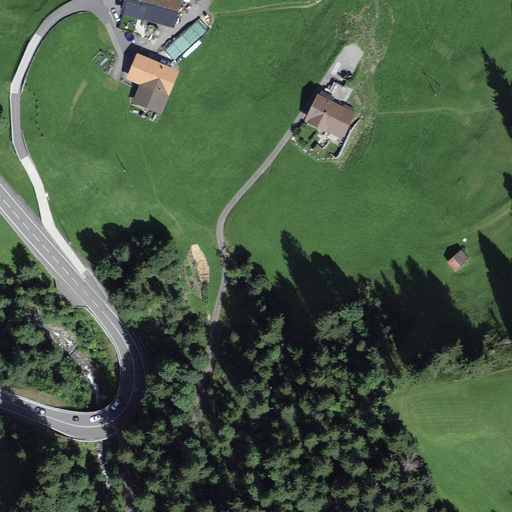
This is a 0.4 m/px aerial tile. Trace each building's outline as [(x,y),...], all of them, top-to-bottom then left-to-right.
[(178,0),(128,0),(124,14),(160,23),(161,20),(173,23),(178,0)] [(167,49),(176,59),(206,30),(197,20),(167,49)] [(175,73),(140,59),(132,78),(141,82),(138,87),(142,89),(137,100),(160,110),(175,73)] [(323,94),(309,121),(326,130),(327,127),(342,135),(352,116),(348,114),(351,109),(345,106),(343,111),(329,105),(332,99),(344,105),(351,91),(336,83),(329,98),(323,94)] [(462,253),(451,263),(456,270),(468,259),(462,253)]
